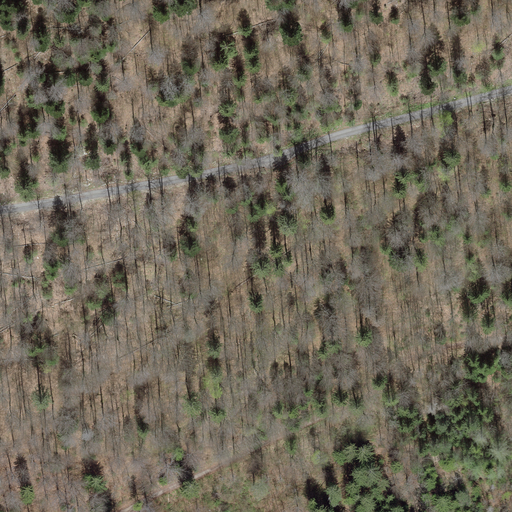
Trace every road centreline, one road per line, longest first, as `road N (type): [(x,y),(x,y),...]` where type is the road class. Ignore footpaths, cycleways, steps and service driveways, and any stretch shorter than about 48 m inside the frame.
road 1 (unclassified): [(511,88),(307,146),(0,208)]
road 2 (track): [(511,326),(412,370),(218,490),(158,511)]
